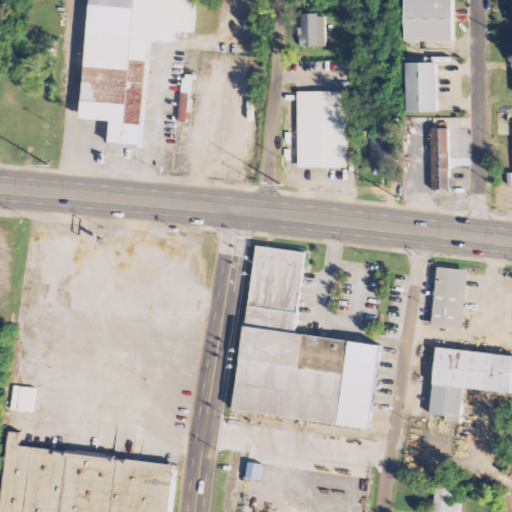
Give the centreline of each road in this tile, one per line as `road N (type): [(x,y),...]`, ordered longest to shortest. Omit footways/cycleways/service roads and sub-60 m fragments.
road 1 (trunk): [(511,240),(0,187)]
road 2 (tertiary): [(238,209),(195,511)]
road 3 (residential): [(476,236),(477,0)]
road 4 (residential): [(394,455),(424,230)]
road 5 (residential): [(265,212),(279,0)]
road 6 (residential): [(394,455),(204,432)]
